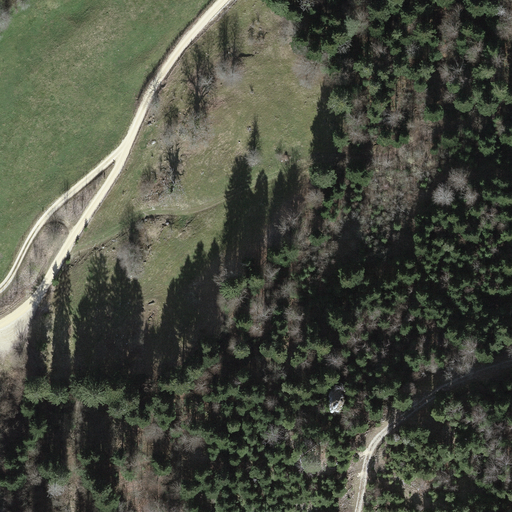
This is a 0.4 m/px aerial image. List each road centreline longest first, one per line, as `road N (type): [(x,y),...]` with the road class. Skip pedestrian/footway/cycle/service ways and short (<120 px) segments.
road 1 (track): [(56,256),(157,212),(196,209),(329,155),(378,158),(511,106)]
road 2 (track): [(353,511),(377,436),(438,389),(511,362)]
road 3 (track): [(123,150),(35,296),(0,326)]
road 4 (track): [(0,287),(43,218),(123,150)]
road 5 (track): [(223,0),(187,33),(123,150)]
